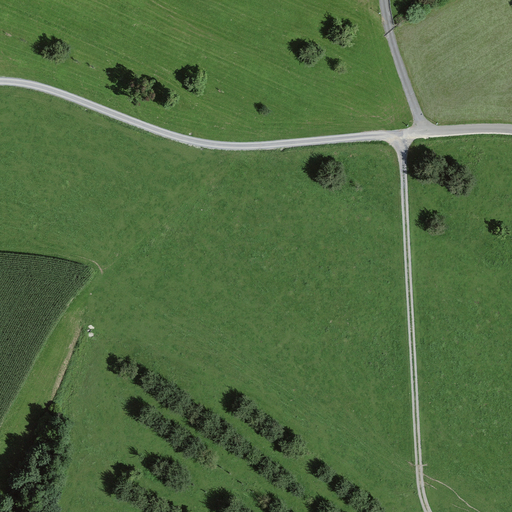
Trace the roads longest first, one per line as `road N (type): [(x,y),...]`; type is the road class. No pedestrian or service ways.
road 1 (track): [(421,132),(230,146),(158,132),(50,90),(0,81)]
road 2 (track): [(400,134),(427,511)]
road 3 (residential): [(511,130),(421,132),(385,0)]
